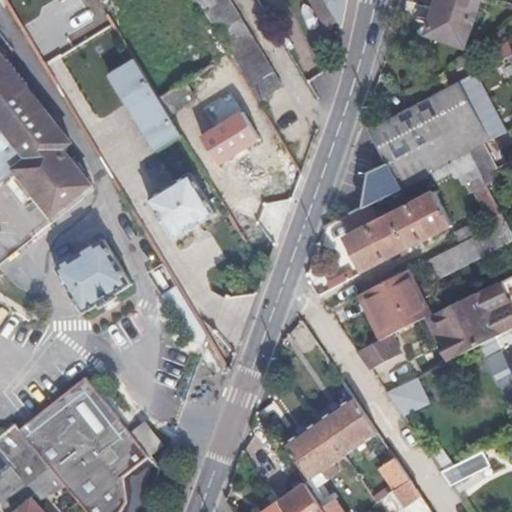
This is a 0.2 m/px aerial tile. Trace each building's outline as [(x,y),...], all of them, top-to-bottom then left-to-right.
[(260,101),(283,87),(229,0),(198,0),(232,55),(243,73),(260,101)] [(327,0),(343,26),(347,0),(327,0)] [(477,0),(439,0),(429,29),(463,41),(477,0)] [(53,215),(92,184),(64,149),(72,142),(0,51),(0,182),(16,168),(53,215)] [(160,100),(134,59),(111,74),(158,150),(182,135),(170,117),(160,100)] [(472,103),(486,96),(475,75),(461,83),(472,103)] [(187,83),(160,100),(170,117),(197,100),(187,83)] [(485,145),(491,142),(460,84),(371,131),(388,164),(369,173),(364,209),(403,190),(403,189),(433,173),(452,162),(471,152),(485,145)] [(490,139),(505,131),(486,96),(472,103),(490,139)] [(260,139),(244,113),(204,138),(220,164),(260,139)] [(498,169),(485,145),(471,152),(484,176),(498,169)] [(506,221),(507,221),(484,177),(484,176),(471,152),(452,162),(457,171),(465,186),(467,185),(473,193),(476,191),(497,226),(506,221)] [(439,182),(457,171),(452,162),(433,173),(439,182)] [(217,214),(192,172),(149,198),(174,240),(217,214)] [(365,272),(453,226),(435,192),(347,237),(365,272)] [(424,263),(433,282),(511,241),(511,232),(506,221),(497,226),(481,234),(462,243),(424,263)] [(456,233),(462,243),(481,234),(475,224),(456,233)] [(104,240),(58,269),(86,313),(132,285),(104,240)] [(433,316),(434,315),(411,270),(363,294),(385,339),(428,318),(433,316)] [(381,341),(385,339),(363,294),(358,296),(381,341)] [(501,336),(479,294),(434,315),(433,316),(454,359),(497,337),(501,336)] [(450,361),(454,359),(433,316),(428,318),(450,361)] [(511,330),(501,336),(497,337),(511,366),(511,330)] [(66,485),(87,511),(147,511),(162,472),(143,448),(157,436),(145,422),(131,433),(87,377),(20,430),(66,485)] [(421,377),(392,391),(405,419),(434,404),(421,377)] [(346,456),(380,432),(356,397),(321,420),(346,456)] [(346,456),(321,420),(286,444),(310,480),(346,456)] [(39,499),(66,485),(20,430),(16,425),(0,438),(0,450),(11,464),(35,493),(39,499)] [(430,455),(442,472),(455,466),(441,448),(430,455)] [(0,473),(11,464),(0,450),(0,473)] [(452,486),(491,466),(484,452),(455,466),(442,472),(452,486)] [(412,504),(423,496),(412,480),(397,457),(383,467),(397,489),(395,491),(407,508),(412,504)] [(35,493),(11,464),(0,473),(0,494),(14,511),(31,497),(35,493)] [(327,511),(323,507),(306,482),(279,501),(286,511),(327,511)] [(286,511),(279,501),(274,494),(270,497),(274,504),(263,511),(286,511)] [(433,511),(423,496),(412,504),(417,511),(433,511)] [(44,511),(31,497),(14,511),(44,511)] [(327,511),(345,511),(336,498),(323,507),(327,511)]
